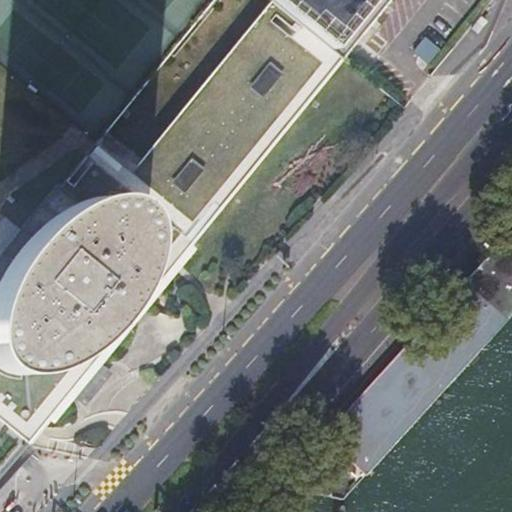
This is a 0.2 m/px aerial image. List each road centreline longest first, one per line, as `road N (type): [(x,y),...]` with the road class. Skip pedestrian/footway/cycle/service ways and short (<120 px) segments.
road 1 (primary): [(511,57),(141,477)]
road 2 (primary): [(307,370),(370,269),(511,102)]
road 3 (primary): [(307,370),(511,146)]
road 4 (primary): [(184,511),(307,370)]
